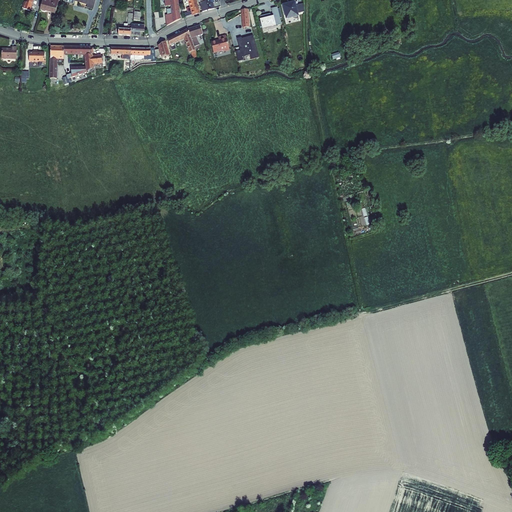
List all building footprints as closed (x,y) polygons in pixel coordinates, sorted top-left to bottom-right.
[(23,9),(29,11),(32,0),(26,0),(26,2),(24,1),(22,8),(24,8),(23,9)] [(43,0),(41,9),(41,10),(42,11),(45,12),(46,11),(55,14),(59,1),(56,0),(43,0)] [(65,0),(65,2),(73,4),(74,3),(75,1),(88,4),(87,7),(93,9),(96,0),(65,0)] [(166,15),(167,26),(180,19),(177,0),(164,0),(165,7),(171,6),(171,9),(167,10),(168,15),(166,15)] [(185,14),(186,18),(199,14),(195,0),(188,0),(190,7),(188,8),(189,11),(188,12),(185,14)] [(203,12),(215,9),(213,3),(210,4),(209,0),(198,0),(199,2),(200,2),(203,12)] [(297,14),(304,12),(304,4),(295,6),(295,2),(283,5),(287,19),(293,17),(295,19),(299,19),(297,14)] [(282,24),(277,7),(271,9),(273,16),(271,17),(271,14),(260,16),(260,19),(260,20),(262,29),(282,24)] [(129,14),(128,25),(125,25),(124,30),(119,29),(118,35),(131,36),(132,25),(133,14),(129,14)] [(142,25),(132,25),(131,36),(140,37),(140,32),(141,33),(142,25)] [(199,45),(196,37),(203,35),(200,26),(188,29),(191,38),(194,47),(198,46),(199,45)] [(191,52),(193,57),(197,55),(195,50),(194,47),(191,38),(188,29),(173,37),(175,44),(184,39),(190,53),(191,52)] [(217,41),(211,43),(214,53),(222,51),(224,52),(230,50),(226,36),(218,38),(219,41),(217,41)] [(259,58),(253,36),(246,38),(246,41),(243,42),(242,39),(241,38),(237,39),(242,57),(250,55),(251,60),(259,58)] [(168,40),(171,51),(177,49),(175,44),(173,37),(168,40)] [(170,55),(166,41),(159,45),(162,57),(170,55)] [(50,46),(50,58),(56,59),(64,59),(64,55),(64,47),(50,46)] [(12,49),(2,49),(1,59),(16,59),(17,47),(12,47),(12,49)] [(122,55),(122,59),(131,60),(131,48),(109,48),(109,54),(122,55)] [(147,49),(131,48),(131,56),(135,56),(134,60),(141,60),(142,59),(144,59),(152,59),(152,61),(156,61),(156,57),(155,50),(154,48),(147,49)] [(39,66),(44,66),(45,53),(29,52),(29,61),(39,62),(39,66)] [(93,57),(92,55),(85,55),(86,63),(86,68),(87,72),(94,68),(93,63),(102,62),(101,56),(93,57)] [(71,68),(71,74),(67,75),(68,79),(87,73),(87,72),(86,68),(71,68)]
